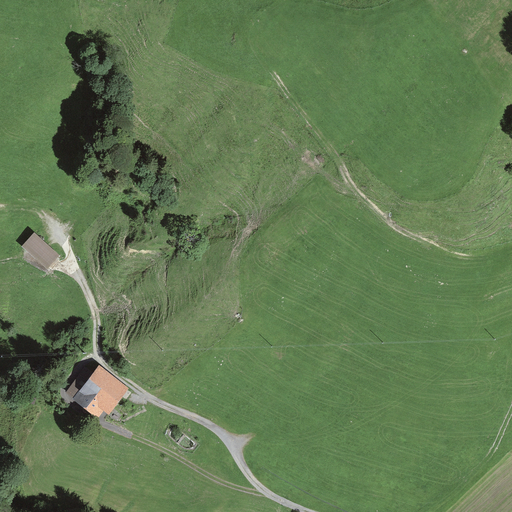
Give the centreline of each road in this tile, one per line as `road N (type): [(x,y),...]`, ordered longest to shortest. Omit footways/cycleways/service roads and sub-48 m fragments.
road 1 (track): [(307,511),(254,482),(219,431),(146,396),(103,364),(94,310),(50,221)]
road 2 (track): [(97,356),(65,386),(66,401),(220,481),(267,492)]
